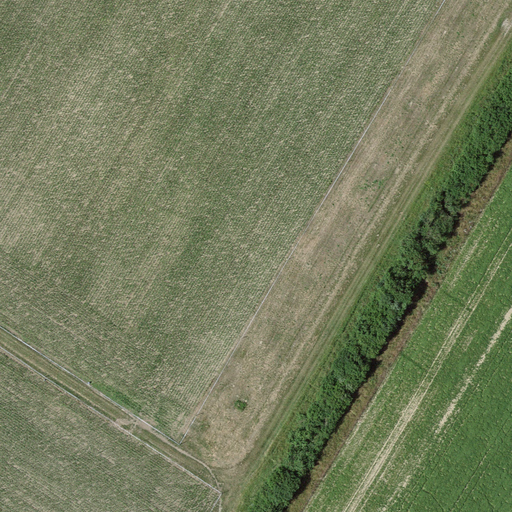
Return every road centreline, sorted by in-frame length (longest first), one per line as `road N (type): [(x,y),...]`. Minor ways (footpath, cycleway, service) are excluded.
road 1 (track): [(237,491),(511,32)]
road 2 (track): [(237,491),(0,333)]
